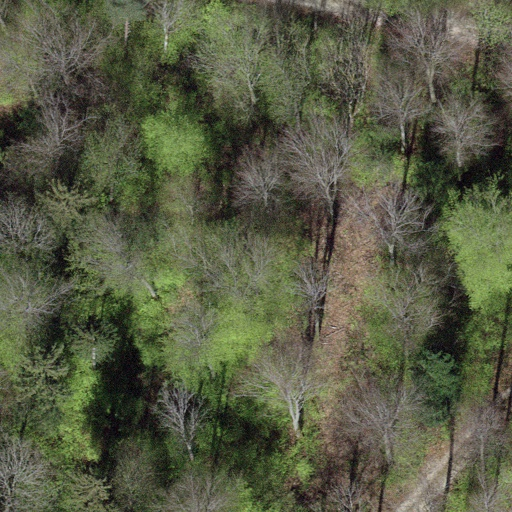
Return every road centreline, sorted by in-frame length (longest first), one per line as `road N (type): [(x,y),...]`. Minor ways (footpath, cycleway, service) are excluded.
road 1 (track): [(511,40),(303,0)]
road 2 (track): [(401,511),(511,413)]
